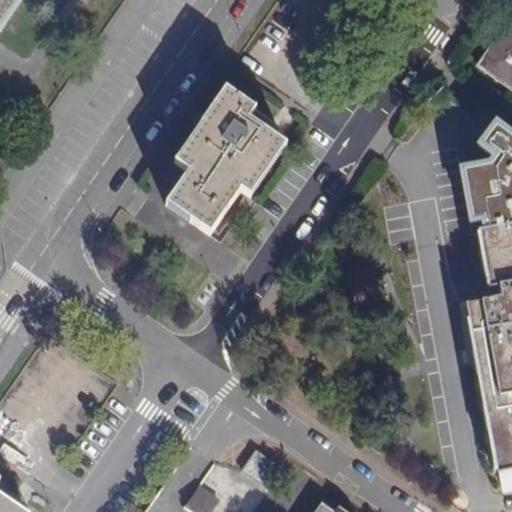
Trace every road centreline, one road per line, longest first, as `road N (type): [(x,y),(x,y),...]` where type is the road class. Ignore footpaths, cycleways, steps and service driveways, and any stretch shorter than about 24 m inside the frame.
road 1 (residential): [(190,365),(454,0)]
road 2 (unclassified): [(37,260),(218,0)]
road 3 (residential): [(396,511),(190,365)]
road 4 (unknown): [(102,490),(26,439),(27,414),(61,353)]
road 5 (residential): [(190,365),(37,260)]
road 6 (residential): [(87,511),(190,365)]
